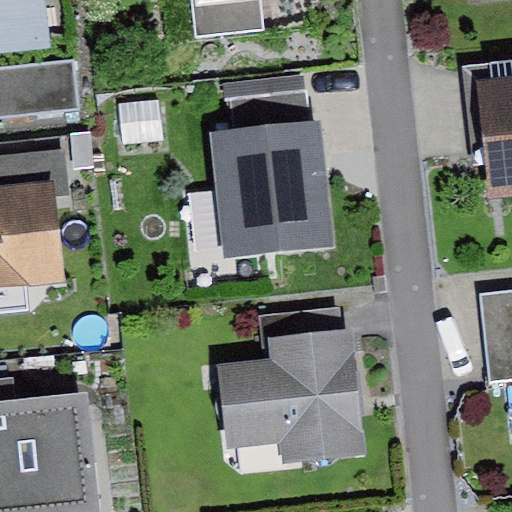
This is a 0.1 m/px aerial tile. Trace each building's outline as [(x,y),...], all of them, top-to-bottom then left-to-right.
[(46,0),(0,0),(0,46),(51,42),(46,0)] [(200,0),(203,35),(272,29),(269,3),(305,0),(200,0)] [(511,0),(500,0),(502,9),(511,7),(511,0)] [(76,58),(0,66),(0,115),(81,107),(76,58)] [(511,87),(480,91),(493,204),(511,202),(511,87)] [(321,130),(212,142),(225,263),(333,252),(321,130)] [(64,185),(0,189),(0,292),(71,288),(64,185)] [(511,296),(484,300),(494,393),(511,391),(511,296)] [(276,366),(223,370),(231,466),(363,455),(353,337),(274,343),(276,366)] [(104,511),(93,401),(0,410),(0,511),(104,511)]
